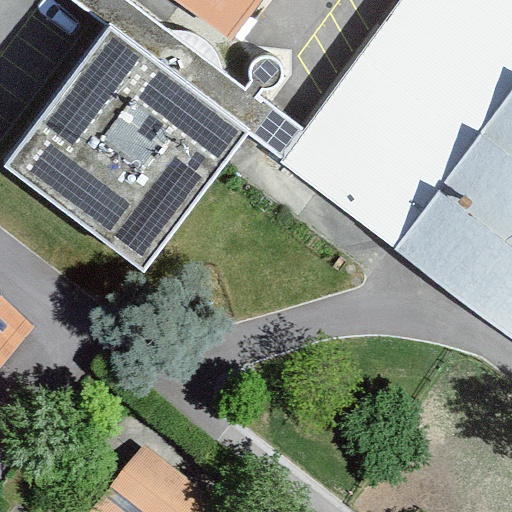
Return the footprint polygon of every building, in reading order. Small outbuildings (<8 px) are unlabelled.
[(137,0),(131,0),(24,137),(165,246),(274,107),(137,0)] [(188,0),(228,29),(249,0),(188,0)] [(511,0),(403,0),(285,159),(511,326),(511,0)] [(0,377),(42,326),(0,291),(0,377)] [(246,511),(156,445),(106,511),(246,511)]
